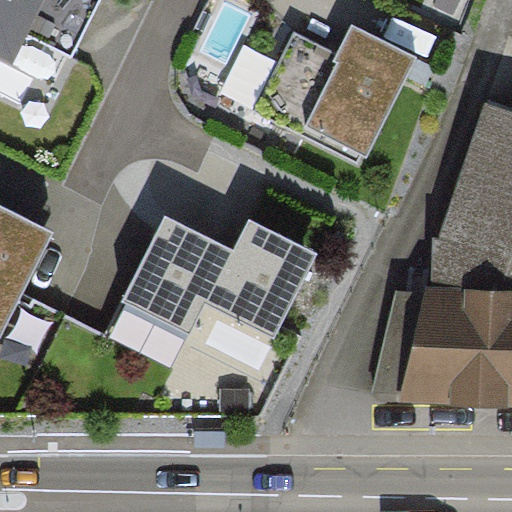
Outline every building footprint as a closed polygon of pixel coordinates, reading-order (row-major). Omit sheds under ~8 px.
[(105,0),(0,0),(0,43),(69,76),(105,0)] [(420,72),(310,18),(265,108),(375,163),(420,72)] [(511,83),(496,79),(423,291),(398,294),(374,392),(511,397),(511,83)] [(0,288),(33,211),(0,197),(0,288)] [(314,255),(243,226),(232,253),(166,226),(128,319),(198,347),(212,312),(279,339),(314,255)]
